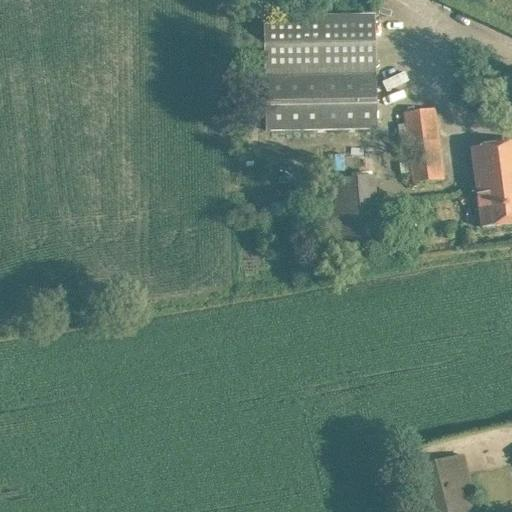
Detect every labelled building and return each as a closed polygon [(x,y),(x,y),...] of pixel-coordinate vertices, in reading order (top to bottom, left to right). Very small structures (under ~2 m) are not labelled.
[(264,28),(266,131),(377,129),(376,26),(264,28)] [(404,113),(407,133),(414,183),(444,179),(435,109),(404,113)] [(511,143),(472,149),(474,168),(482,229),(511,224),(511,143)] [(324,181),(330,246),(378,242),(372,177),(324,181)] [(418,456),(416,448),(406,451),(408,459),(418,456)] [(415,511),(475,511),(462,455),(405,469),(415,511)]
